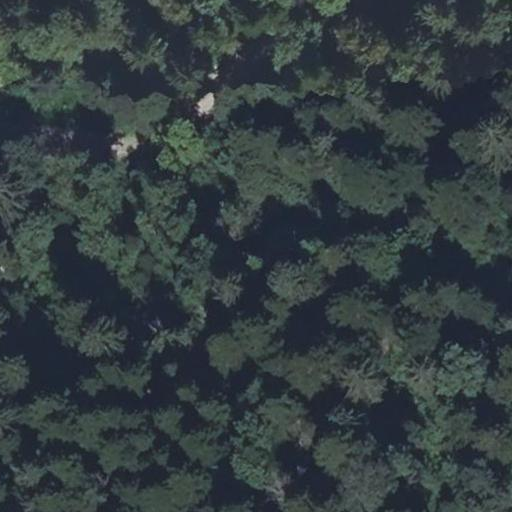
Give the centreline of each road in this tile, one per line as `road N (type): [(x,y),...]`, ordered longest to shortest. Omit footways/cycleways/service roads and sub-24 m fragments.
road 1 (track): [(207,93),(93,130),(0,120)]
road 2 (track): [(360,0),(207,93)]
